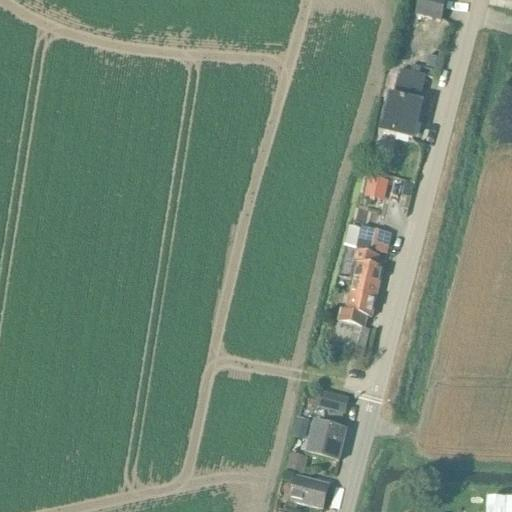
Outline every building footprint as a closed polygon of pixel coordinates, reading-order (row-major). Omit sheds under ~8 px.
[(440,23),(445,0),(420,0),(416,17),(440,23)] [(428,57),(425,69),(434,71),(437,60),(428,57)] [(418,108),(425,80),(399,74),(392,101),(391,101),(382,134),(412,141),(421,109),(418,108)] [(385,204),(390,183),(369,178),(365,199),(385,204)] [(405,185),(402,196),(410,198),(413,187),(405,185)] [(352,283),(379,291),(384,271),(378,270),(380,259),(370,257),(371,254),(386,258),(391,238),(361,232),(352,266),(355,267),(352,283)] [(372,320),(379,291),(352,283),(345,313),(340,312),(337,326),(353,330),(349,351),(362,353),(368,333),(364,332),(367,319),(372,320)] [(345,417),(349,401),(322,394),(318,411),(345,417)] [(338,465),(345,433),(314,426),(306,457),(338,465)] [(304,479),(307,461),(289,457),(285,475),(304,479)] [(323,511),(329,488),(296,480),(290,504),(323,511)] [(511,511),(511,504),(485,503),(484,511),(511,511)]
